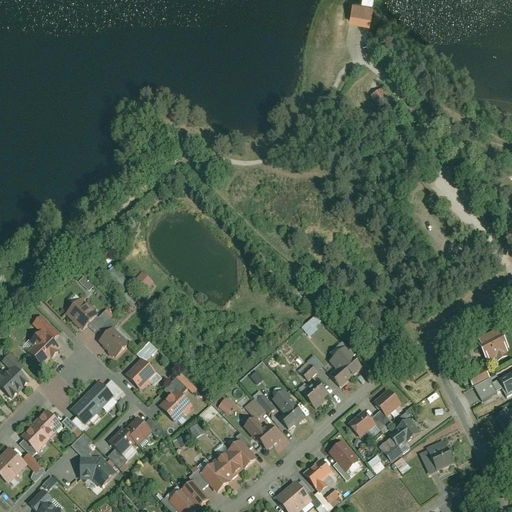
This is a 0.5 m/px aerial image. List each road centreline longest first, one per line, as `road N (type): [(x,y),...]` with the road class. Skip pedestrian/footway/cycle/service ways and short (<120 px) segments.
road 1 (residential): [(225,511),(423,343)]
road 2 (residential): [(145,407),(85,350),(0,432)]
road 3 (residential): [(423,343),(491,480)]
